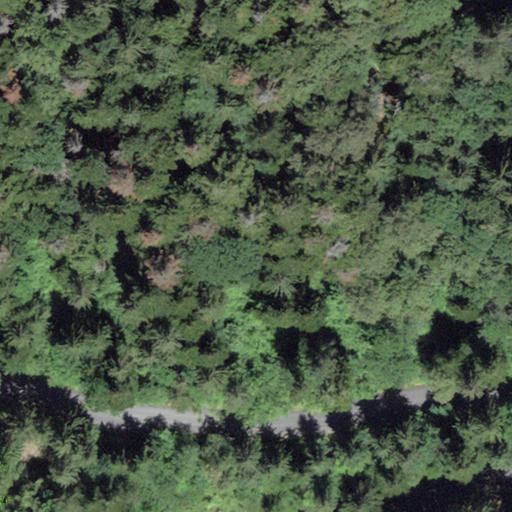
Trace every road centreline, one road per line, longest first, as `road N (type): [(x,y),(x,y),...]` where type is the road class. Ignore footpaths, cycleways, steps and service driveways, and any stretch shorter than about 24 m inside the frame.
road 1 (unclassified): [(511,395),(205,422),(114,415),(0,383)]
road 2 (unclassified): [(349,511),(511,472)]
